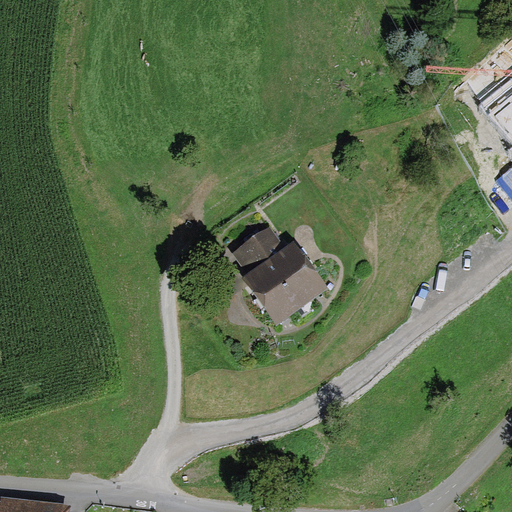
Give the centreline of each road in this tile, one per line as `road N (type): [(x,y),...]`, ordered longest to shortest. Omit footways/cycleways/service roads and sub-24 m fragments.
road 1 (track): [(145,499),(166,418),(172,363),(165,295),(176,262)]
road 2 (residential): [(232,511),(0,486)]
road 3 (residential): [(511,423),(417,511)]
